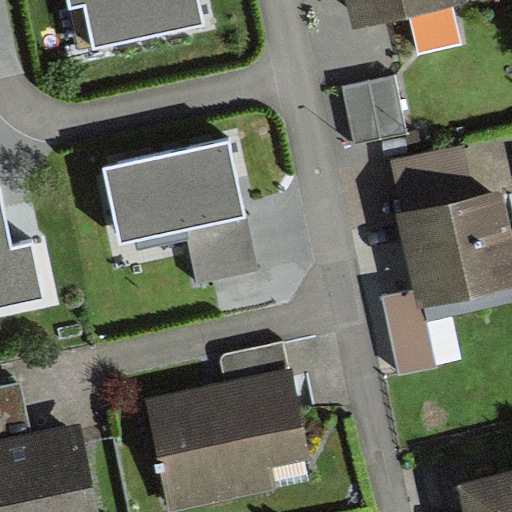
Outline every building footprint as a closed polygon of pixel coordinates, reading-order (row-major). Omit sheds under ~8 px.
[(65,0),(78,56),(202,28),(195,0),(65,0)] [(351,0),(355,14),(411,0),(351,0)] [(405,72),(352,81),(363,142),(416,133),(405,72)] [(226,143),(101,168),(118,252),(184,238),(194,287),(252,275),(226,143)] [(511,200),(503,165),(392,193),(419,301),(511,277),(511,200)] [(0,196),(0,315),(46,306),(33,241),(10,245),(0,196)] [(227,386),(139,405),(154,476),(304,444),(280,331),(218,345),(227,386)] [(0,382),(0,511),(89,511),(68,413),(24,423),(14,379),(0,382)] [(511,511),(511,473),(453,489),(458,511),(511,511)]
